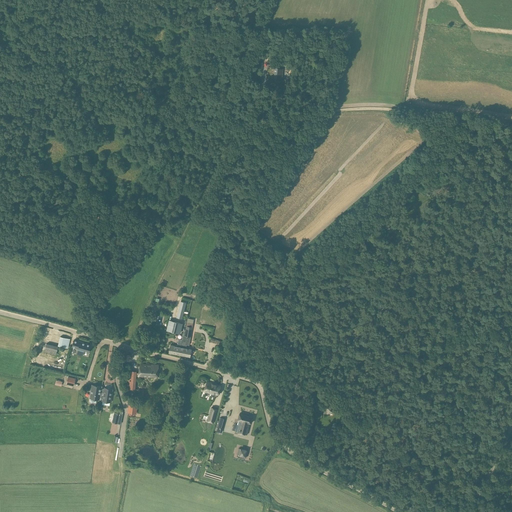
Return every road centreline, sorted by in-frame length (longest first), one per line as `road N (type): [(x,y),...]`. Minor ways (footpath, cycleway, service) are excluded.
road 1 (unclassified): [(401,511),(283,446),(258,384),(134,348)]
road 2 (track): [(511,121),(330,109),(237,129)]
road 3 (track): [(478,328),(258,384)]
road 4 (unknown): [(422,342),(426,380),(413,445),(432,456),(468,450),(511,465)]
road 5 (track): [(201,205),(134,348)]
road 6 (unclassified): [(134,348),(0,312)]
road 7 (unclassified): [(134,348),(121,389),(121,471)]
